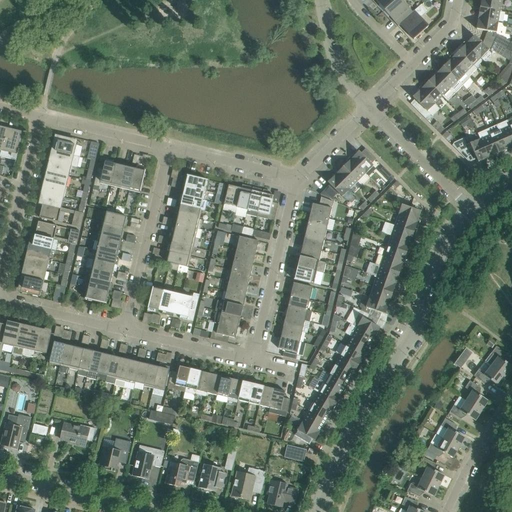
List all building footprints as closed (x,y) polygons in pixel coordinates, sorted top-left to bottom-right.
[(374,0),(384,11),(396,0),(374,0)] [(413,13),(413,12),(401,0),(396,0),(384,11),(398,26),(413,13)] [(502,1),(498,0),(481,0),(480,8),(500,11),(502,1)] [(413,13),(398,26),(400,24),(413,40),(428,27),(420,17),(426,11),(421,5),(413,12),(413,13)] [(498,22),(500,11),(480,8),(478,18),(498,22)] [(498,22),(478,18),(476,29),(496,33),(498,22)] [(510,58),(511,58),(511,42),(497,35),(494,43),(507,50),(511,52),(510,58)] [(474,36),(466,44),(481,58),(486,63),(497,53),(491,49),(484,45),(483,44),(474,36)] [(494,43),(491,49),(497,53),(503,56),(507,50),(494,43)] [(462,44),(457,49),(473,66),(481,58),(466,44),(464,46),(462,44)] [(454,56),(451,59),(469,77),(477,70),(473,66),(457,49),(451,54),(454,56)] [(451,59),(443,67),(463,86),(470,78),(469,77),(451,59)] [(455,94),(463,86),(443,67),(436,74),(450,89),(455,94)] [(455,94),(450,89),(436,74),(428,82),(443,96),(447,101),(455,94)] [(428,82),(420,90),(435,104),(443,96),(428,82)] [(492,85),(483,91),(488,97),(497,90),(494,87),(492,85)] [(427,111),(435,104),(420,90),(413,97),(415,100),(410,104),(428,122),(428,121),(433,117),(427,111)] [(476,100),(468,106),(471,109),(479,103),(476,100)] [(459,112),(450,119),(454,122),(462,116),(459,112)] [(468,116),(459,122),(463,128),(467,125),(471,129),(474,127),(471,120),(468,116)] [(511,131),(507,121),(497,125),(508,149),(511,147),(511,131)] [(437,122),(432,126),(440,134),(444,129),(437,122)] [(497,125),(487,130),(498,153),(508,149),(497,125)] [(478,134),(480,139),(488,158),(498,153),(487,130),(478,134)] [(5,132),(1,150),(0,153),(0,156),(15,160),(14,163),(15,163),(19,147),(14,145),(16,135),(5,132)] [(454,144),(452,146),(469,162),(476,159),(478,162),(488,158),(480,139),(470,144),(467,145),(463,139),(454,144)] [(58,141),(55,151),(73,156),(76,145),(58,141)] [(92,142),(88,159),(90,160),(95,161),(99,144),(92,142)] [(376,159),(365,149),(361,154),(359,152),(351,159),(365,174),(373,166),(371,164),(376,159)] [(79,157),(73,156),(55,151),(52,162),(71,167),(76,168),(79,157)] [(111,186),(116,166),(116,164),(113,164),(114,161),(106,159),(100,158),(92,190),(98,191),(100,183),(111,186)] [(351,159),(343,167),(357,182),(365,174),(351,159)] [(52,162),(50,172),(68,177),(71,167),(52,162)] [(119,165),(116,164),(116,166),(111,186),(120,188),(126,164),(119,163),(119,165)] [(129,190),(134,170),(134,169),(132,168),(132,166),(126,164),(120,188),(129,190)] [(129,190),(138,192),(140,193),(143,183),(145,175),(146,169),(138,167),(137,170),(134,169),(134,170),(129,190)] [(343,167),(335,175),(350,189),(357,182),(343,167)] [(83,177),(82,180),(90,182),(92,172),(87,170),(86,178),(83,177)] [(50,172),(47,183),(66,188),(68,177),(50,172)] [(187,176),(185,186),(186,187),(205,191),(208,180),(187,175),(187,176)] [(330,185),(320,195),(332,199),(338,193),(346,201),(354,194),(350,189),(335,175),(327,183),(330,185)] [(82,180),(81,184),(84,184),(82,191),(87,192),(90,182),(82,180)] [(223,195),(225,183),(214,181),(212,193),(223,195)] [(65,192),(66,188),(47,183),(45,192),(45,193),(63,198),(65,192)] [(241,188),(228,185),(224,205),(237,208),(241,188)] [(241,188),(237,208),(247,210),(252,191),(248,190),(248,187),(243,186),(242,185),(241,188)] [(205,191),(186,187),(185,186),(183,195),(181,195),(203,201),(205,192),(205,191)] [(247,210),(246,215),(256,217),(262,193),(258,192),(259,190),(253,188),(252,188),(252,191),(247,210)] [(78,190),(76,197),(81,198),(86,200),(87,192),(82,191),(78,190)] [(269,194),(269,192),(264,191),(263,190),(262,192),(262,193),(256,217),(274,221),(278,204),(272,202),(273,196),(271,195),(269,194)] [(45,193),(42,204),(61,208),(63,198),(45,193)] [(180,202),(181,202),(180,205),(182,205),(201,210),(205,211),(207,202),(203,201),(181,195),(180,202)] [(330,219),(334,202),(321,197),(319,205),(312,204),(310,215),(330,219)] [(84,213),(82,213),(77,212),(61,208),(42,204),(39,218),(58,222),(61,211),(74,214),(71,225),(81,227),(84,213)] [(180,215),(199,219),(201,210),(182,205),(180,205),(180,208),(177,207),(176,214),(178,215),(179,215),(180,215)] [(402,205),(398,216),(417,222),(421,212),(402,205)] [(105,212),(102,223),(123,227),(124,228),(126,217),(125,216),(105,212)] [(180,215),(179,215),(178,215),(176,224),(177,224),(196,229),(199,219),(180,215)] [(310,215),(307,225),(327,230),(330,219),(310,215)] [(398,216),(394,226),(414,232),(417,222),(398,216)] [(38,222),(35,235),(54,240),(59,241),(70,244),(74,245),(76,245),(80,231),(71,229),(68,240),(54,237),(57,226),(38,222)] [(381,233),(391,236),(410,243),(414,232),(394,226),(385,222),(381,233)] [(102,223),(100,232),(120,237),(121,237),(124,228),(123,227),(102,223)] [(177,224),(176,224),(174,233),(171,232),(194,238),(196,229),(177,224)] [(327,230),(307,225),(305,236),(325,240),(327,230)] [(231,231),(241,234),(243,228),(232,226),(231,231)] [(253,231),(243,228),(241,234),(252,236),(253,231)] [(216,237),(214,244),(219,245),(221,238),(224,239),(226,233),(217,231),(216,237)] [(121,237),(120,237),(100,232),(98,241),(122,247),(123,240),(121,240),(121,237)] [(194,238),(171,232),(170,239),(173,240),(173,243),(192,247),(194,238)] [(357,236),(353,234),(350,244),(358,247),(361,237),(357,236)] [(35,235),(32,246),(51,250),(56,251),(59,241),(54,240),(35,235)] [(236,249),(255,254),(259,241),(239,236),(239,237),(236,249)] [(305,236),(302,246),(322,251),(325,240),(305,236)] [(406,253),(410,243),(391,236),(387,246),(406,253)] [(95,240),(93,250),(96,251),(116,255),(117,256),(118,253),(120,253),(122,247),(98,241),(95,240)] [(192,247),(173,243),(172,246),(168,245),(167,251),(170,252),(190,257),(192,247)] [(350,244),(349,250),(348,256),(352,257),(357,258),(360,248),(358,247),(350,244)] [(32,246),(30,256),(49,261),(51,250),(32,246)] [(322,251),(302,246),(300,257),(320,261),(322,251)] [(406,253),(387,246),(384,256),(403,263),(406,253)] [(234,260),(253,264),(255,254),(236,249),(234,260)] [(117,256),(116,255),(96,251),(93,260),(117,266),(119,259),(116,259),(117,256)] [(190,257),(170,252),(168,263),(187,268),(190,257)] [(379,254),(375,265),(399,273),(403,263),(384,256),(379,254)] [(27,267),(46,271),(49,261),(30,256),(27,267)] [(300,257),(297,267),(317,272),(323,273),(326,263),(320,261),(300,257)] [(91,269),(111,274),(113,274),(113,272),(116,272),(117,266),(93,260),(88,259),(86,268),(91,269)] [(231,270),(250,275),(253,264),(234,260),(231,270)] [(396,283),(399,273),(375,265),(371,263),(367,273),(376,277),(396,283)] [(345,266),(343,277),(347,278),(349,278),(353,268),(345,266)] [(27,267),(25,277),(44,282),(46,271),(27,267)] [(314,284),(317,272),(297,267),(294,279),(294,280),(314,285),(315,284),(314,284)] [(113,274),(111,274),(91,269),(89,279),(109,283),(110,284),(113,274)] [(229,281),(248,285),(250,275),(231,270),(229,281)] [(44,282),(25,277),(22,288),(41,293),(44,282)] [(392,294),(396,283),(376,277),(373,287),(392,294)] [(89,279),(87,288),(107,293),(108,293),(110,284),(109,283),(89,279)] [(226,291),(245,296),(248,285),(229,281),(226,291)] [(293,283),(291,296),(310,300),(313,288),(313,287),(293,283)] [(159,309),(164,289),(153,286),(151,292),(149,301),(148,306),(148,308),(147,311),(155,313),(156,310),(159,310),(159,309)] [(392,294),(373,287),(369,297),(389,304),(392,294)] [(108,293),(107,293),(87,288),(84,299),(104,304),(106,304),(106,303),(108,293)] [(173,291),(164,289),(159,309),(159,310),(162,311),(162,314),(161,314),(167,316),(173,291)] [(178,314),(182,293),(173,291),(167,316),(173,317),(173,316),(174,314),(177,315),(178,314)] [(224,302),(243,306),(245,296),(226,291),(224,302)] [(193,296),(182,293),(178,314),(177,315),(180,316),(179,318),(193,321),(199,295),(194,293),(193,296)] [(310,300),(291,296),(288,306),(307,311),(310,300)] [(385,314),(389,304),(369,297),(368,301),(364,300),(361,301),(360,306),(361,308),(360,311),(379,319),(382,313),(385,314)] [(217,311),(240,317),(243,306),(224,302),(217,300),(215,311),(217,311)] [(307,311),(288,306),(286,317),(305,321),(309,323),(312,312),(307,311)] [(354,307),(346,321),(351,324),(374,338),(380,328),(376,326),(379,319),(361,311),(360,311),(354,307)] [(214,322),(238,327),(240,317),(217,311),(214,322)] [(302,332),(305,321),(286,317),(283,327),(302,332)] [(209,339),(227,343),(229,337),(235,338),(238,327),(214,322),(210,339),(210,338),(209,339)] [(351,324),(345,334),(351,337),(369,347),(374,338),(351,324)] [(14,346),(18,328),(7,325),(3,344),(14,346)] [(300,342),(302,332),(283,327),(281,338),(300,342)] [(14,346),(24,349),(28,330),(18,328),(14,346)] [(33,357),(35,351),(39,332),(28,330),(24,349),(23,355),(33,357)] [(45,354),(50,335),(39,332),(35,351),(45,354)] [(318,347),(323,337),(319,335),(316,341),(313,346),(318,347)] [(363,356),(369,347),(351,337),(346,346),(363,356)] [(277,355),(295,360),(297,355),(300,342),(281,338),(278,348),(278,349),(277,355)] [(491,339),(487,344),(492,349),(497,343),(491,339)] [(65,346),(65,345),(54,342),(54,343),(49,364),(60,366),(65,346)] [(60,366),(59,371),(68,373),(69,368),(74,348),(74,347),(65,345),(65,346),(60,366)] [(363,356),(346,346),(340,356),(358,366),(361,367),(364,361),(362,359),(363,356)] [(497,358),(491,366),(506,377),(511,369),(511,366),(503,360),(507,354),(496,346),(491,353),(497,358)] [(83,350),(84,349),(74,347),(74,348),(69,368),(78,371),(83,350)] [(77,375),(87,377),(93,350),(87,348),(86,350),(84,349),(83,350),(78,371),(77,375)] [(96,379),(102,355),(102,354),(99,353),(100,351),(94,350),(93,350),(87,377),(87,378),(96,380),(96,379)] [(112,356),(102,354),(102,355),(96,379),(105,381),(111,357),(112,356)] [(111,357),(105,381),(105,382),(115,384),(116,380),(121,359),(121,358),(112,356),(111,357)] [(115,384),(114,385),(124,388),(125,382),(131,358),(124,356),(124,359),(121,358),(121,359),(115,384)] [(353,375),(358,366),(340,356),(335,365),(353,375)] [(137,359),(131,358),(125,382),(134,384),(139,364),(140,363),(137,362),(137,359)] [(134,384),(133,388),(143,390),(144,386),(149,366),(149,365),(140,363),(139,364),(134,384)] [(158,367),(149,365),(149,366),(144,386),(153,389),(158,368),(158,367)] [(158,368),(153,389),(164,391),(170,367),(162,365),(161,368),(158,367),(158,368)] [(353,375),(335,365),(330,374),(347,384),(353,375)] [(185,393),(190,369),(179,366),(178,373),(171,371),(167,389),(185,393)] [(499,387),(506,377),(491,366),(485,374),(479,369),(474,376),(484,384),(488,379),(499,387)] [(195,395),(201,371),(190,369),(185,393),(195,395)] [(201,371),(195,395),(206,397),(207,393),(211,374),(201,371)] [(217,395),(222,376),(211,374),(207,393),(217,395)] [(342,394),(347,384),(330,374),(324,384),(342,394)] [(0,375),(0,376),(0,386),(7,388),(10,377),(0,375)] [(228,398),(232,379),(222,376),(217,395),(228,398)] [(238,400),(243,381),(232,379),(228,398),(238,400)] [(249,403),(253,384),(243,381),(238,400),(249,403)] [(342,394),(324,384),(319,381),(314,390),(319,393),(336,403),(339,405),(339,404),(342,398),(340,397),(342,394)] [(472,392),(466,401),(482,411),(488,401),(477,394),(481,388),(470,381),(465,388),(472,392)] [(259,405),(264,386),(253,384),(249,403),(259,405)] [(270,408),(274,389),(264,386),(259,405),(270,408)] [(287,412),(290,399),(284,398),(285,392),(274,389),(270,408),(269,413),(286,417),(287,412)] [(331,412),(336,403),(319,393),(313,402),(331,412)] [(459,396),(449,412),(460,419),(464,414),(467,416),(475,421),(482,411),(466,401),(459,396)] [(438,401),(435,406),(440,409),(443,404),(438,401)] [(331,412),(313,402),(308,412),(326,422),(328,418),(330,420),(334,414),(331,412)] [(29,404),(27,413),(33,414),(35,405),(29,404)] [(320,431),(326,422),(308,412),(303,421),(320,431)] [(16,424),(14,426),(6,424),(1,445),(16,448),(20,431),(28,433),(31,417),(19,415),(16,424)] [(213,415),(212,422),(221,424),(222,417),(213,415)] [(291,416),(288,422),(293,425),(297,419),(291,416)] [(170,427),(172,419),(163,417),(161,424),(170,427)] [(223,417),(222,424),(232,427),(233,422),(227,421),(228,418),(223,417)] [(445,419),(436,435),(459,448),(465,437),(456,432),(453,431),(456,425),(445,419)] [(315,441),(320,431),(303,421),(297,431),(302,434),(299,439),(309,445),(312,439),(315,441)] [(32,433),(46,436),(48,428),(34,424),(32,433)] [(64,424),(61,439),(68,441),(76,443),(76,445),(85,447),(86,440),(89,441),(92,442),(93,437),(95,429),(81,425),(81,427),(64,424)] [(29,443),(40,446),(44,447),(46,438),(31,435),(29,443)] [(436,435),(427,451),(437,457),(438,457),(441,452),(444,453),(453,458),(459,448),(436,435)] [(104,447),(99,465),(105,466),(104,467),(106,470),(111,471),(112,468),(117,469),(118,463),(126,465),(131,442),(121,440),(119,440),(116,441),(115,443),(113,450),(104,447)] [(227,459),(234,461),(237,447),(230,445),(227,459)] [(284,457),(304,462),(307,450),(287,445),(284,457)] [(422,449),(420,452),(435,459),(437,457),(427,451),(422,449)] [(159,451),(157,457),(137,452),(132,476),(149,480),(149,479),(148,479),(152,466),(160,468),(164,452),(159,451)] [(427,469),(422,478),(439,486),(444,475),(432,469),(435,464),(423,458),(420,465),(427,469)] [(169,467),(165,484),(180,487),(181,483),(186,484),(186,480),(194,482),(199,463),(195,462),(183,459),(181,460),(180,464),(178,464),(177,469),(169,467)] [(219,472),(220,468),(204,464),(199,488),(215,492),(216,488),(221,489),(225,473),(219,472)] [(237,472),(232,496),(249,500),(253,484),(263,487),(266,472),(249,468),(247,475),(237,472)] [(434,497),(439,486),(422,478),(418,487),(411,484),(407,491),(419,497),(422,491),(434,497)] [(298,490),(287,487),(287,484),(270,480),(267,495),(269,495),(267,504),(282,508),(283,502),(294,504),(298,490)] [(409,508),(407,511),(424,511),(415,508),(417,502),(405,497),(402,505),(409,508)]
